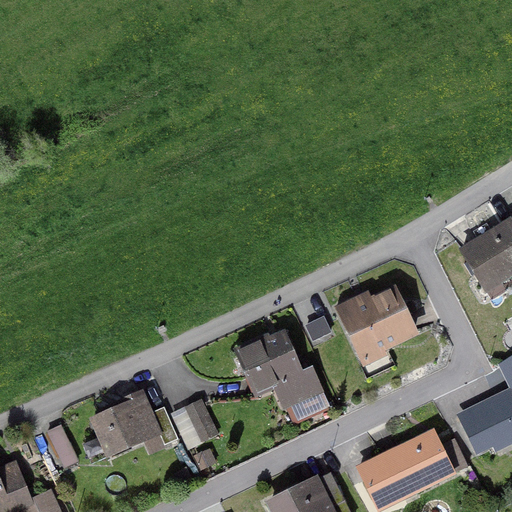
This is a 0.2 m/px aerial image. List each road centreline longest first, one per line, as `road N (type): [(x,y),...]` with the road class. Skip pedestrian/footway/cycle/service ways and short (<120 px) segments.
road 1 (residential): [(412,235),(462,338),(459,370),(166,511)]
road 2 (residential): [(0,425),(412,235)]
